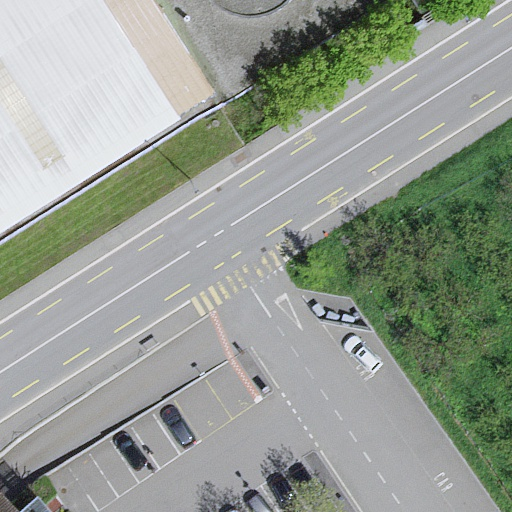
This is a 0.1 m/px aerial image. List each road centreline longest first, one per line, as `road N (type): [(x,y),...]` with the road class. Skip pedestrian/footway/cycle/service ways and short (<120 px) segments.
road 1 (tertiary): [(511,48),(214,237)]
road 2 (unclassified): [(404,511),(214,237)]
road 3 (tertiary): [(214,237),(0,371)]
